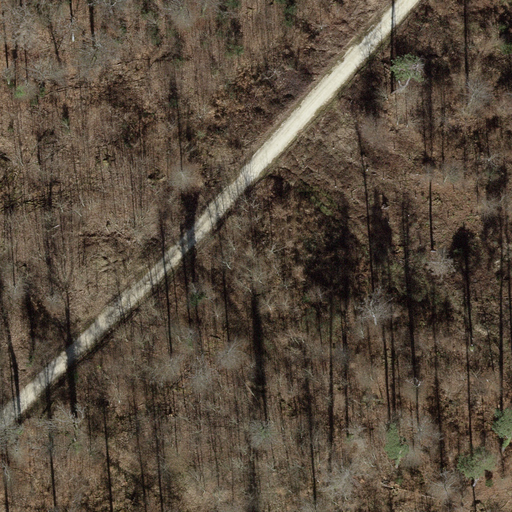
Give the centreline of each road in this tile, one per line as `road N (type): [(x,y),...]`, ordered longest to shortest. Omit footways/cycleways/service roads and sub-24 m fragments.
road 1 (track): [(0,426),(405,0)]
road 2 (track): [(195,511),(32,395)]
